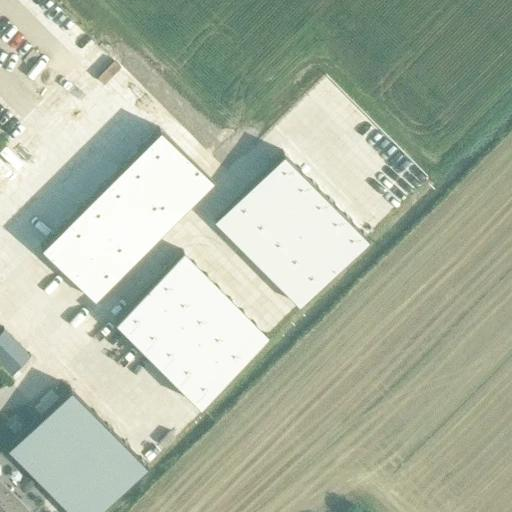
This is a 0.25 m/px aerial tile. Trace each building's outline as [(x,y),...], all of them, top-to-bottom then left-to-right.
[(158,127),(40,244),(94,298),(212,180),(158,127)] [(282,150),(213,219),(297,303),(298,304),(367,235),(365,233),(282,150)] [(115,319),(114,319),(137,341),(196,400),(198,402),(267,334),(265,332),(183,250),(115,319)] [(70,386),(8,448),(71,511),(96,511),(146,462),(70,386)] [(25,511),(29,508),(0,478),(0,511),(25,511)]
